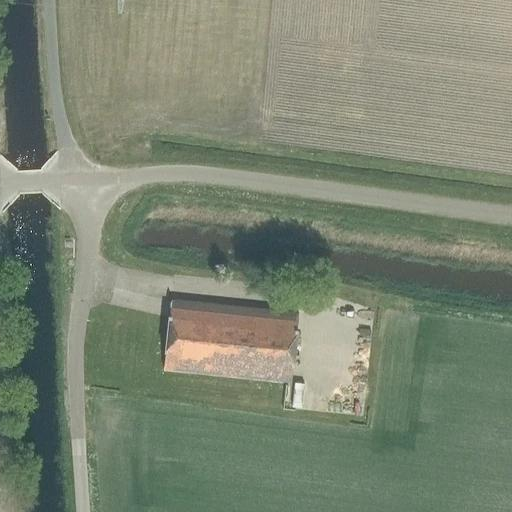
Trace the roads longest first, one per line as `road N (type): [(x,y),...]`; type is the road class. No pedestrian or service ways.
road 1 (unclassified): [(511,215),(205,174),(76,182)]
road 2 (unclassified): [(81,511),(73,375),(85,243),(76,182)]
